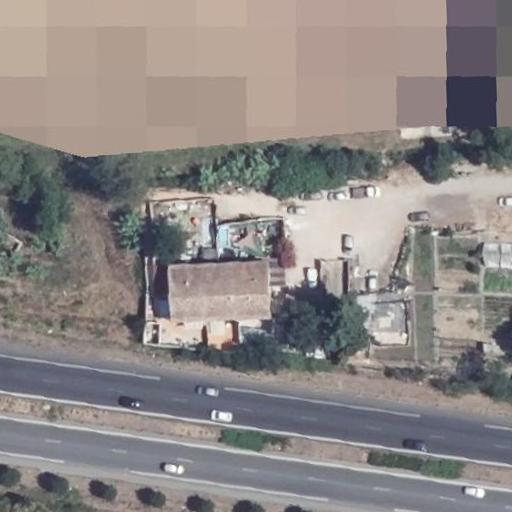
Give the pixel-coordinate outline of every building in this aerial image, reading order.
[(202,222),(204,248),(217,247),(215,221),(202,222)] [(330,297),(351,296),(348,259),(327,260),(330,297)] [(268,261),(169,266),(172,322),(271,315),(268,261)] [(287,322),(313,321),(312,311),(300,311),(298,297),(285,297),(287,322)] [(484,330),(511,330),(511,303),(485,304),(484,330)] [(172,322),(160,322),(160,340),(173,340),(172,322)] [(241,327),(240,342),(268,345),(269,329),(241,327)]
